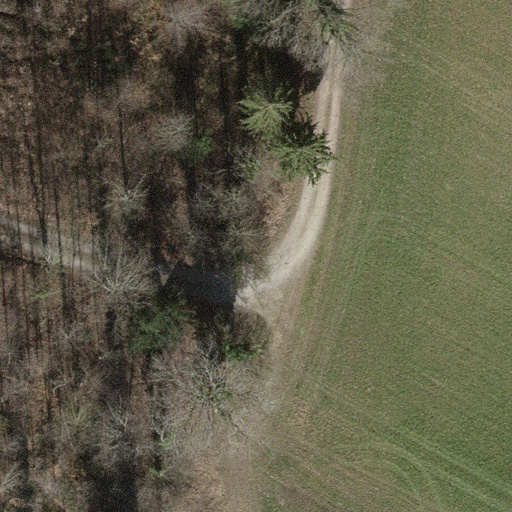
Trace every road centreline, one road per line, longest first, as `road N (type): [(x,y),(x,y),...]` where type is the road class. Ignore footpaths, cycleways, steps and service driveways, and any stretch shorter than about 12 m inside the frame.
road 1 (track): [(0,228),(40,244),(285,275),(328,126),(337,0)]
road 2 (track): [(285,275),(236,454),(252,511)]
